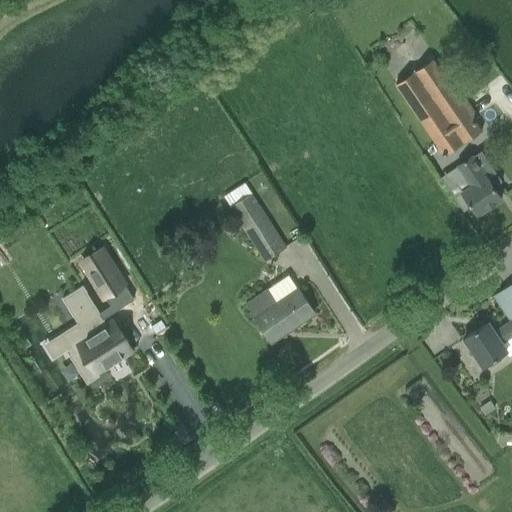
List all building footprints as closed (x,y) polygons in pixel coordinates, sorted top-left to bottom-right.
[(433,59),(396,84),(444,155),(481,130),(433,59)] [(477,215),(502,199),(472,155),(457,166),(470,185),(461,191),(477,215)] [(287,247),(252,192),(229,206),(264,261),(287,247)] [(191,267),(198,243),(188,240),(181,264),(191,267)] [(125,284),(117,272),(101,247),(81,259),(98,285),(105,297),(125,284)] [(464,338),(484,367),(507,351),(509,354),(511,351),(511,282),(493,295),(511,321),(494,332),(488,322),(464,338)] [(72,387),(72,388),(138,347),(137,345),(130,349),(126,343),(128,342),(127,340),(125,341),(118,330),(119,329),(118,327),(117,328),(115,325),(110,329),(83,286),(63,299),(63,300),(66,299),(81,323),(61,336),(62,338),(65,335),(72,346),(69,348),(72,353),(69,355),(70,356),(73,355),(87,377),(72,387)] [(271,342),(314,313),(296,286),(276,301),(268,287),(246,302),(255,315),(254,316),(271,342)] [(491,401),(480,407),(485,415),(495,408),(491,401)] [(497,443),(511,445),(511,435),(498,433),(497,443)]
